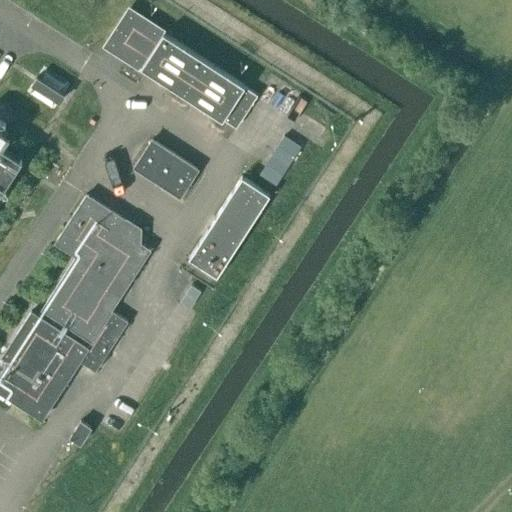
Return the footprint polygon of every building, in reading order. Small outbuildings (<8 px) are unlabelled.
[(245,84),(164,32),(166,29),(129,5),(102,45),(139,69),(142,65),(237,126),(258,94),(244,85),(245,84)] [(46,66),(29,89),(53,107),(70,85),(46,66)] [(0,189),(21,157),(0,143),(0,136),(4,130),(2,129),(4,123),(0,120),(0,189)] [(279,178),(303,141),(285,130),(261,167),(279,178)] [(179,196),(197,167),(151,137),(133,166),(179,196)] [(217,274),(270,193),(242,175),(190,256),(217,274)] [(127,320),(111,309),(151,247),(142,241),(142,240),(141,228),(126,219),(86,192),(54,241),(75,255),(38,314),(30,309),(0,355),(0,391),(41,418),(79,359),(95,369),(127,320)] [(80,443),(90,427),(79,419),(69,436),(80,443)]
